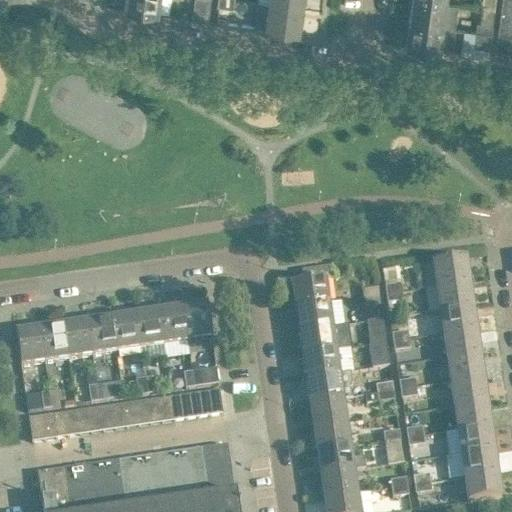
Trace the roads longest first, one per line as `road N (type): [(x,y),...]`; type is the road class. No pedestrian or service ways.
road 1 (residential): [(291,511),(254,282),(244,265),(226,261),(0,297)]
road 2 (residential): [(68,2),(111,27),(336,53),(361,43),(364,0)]
